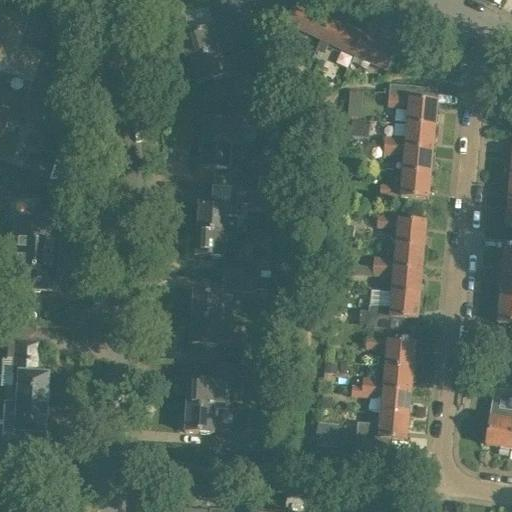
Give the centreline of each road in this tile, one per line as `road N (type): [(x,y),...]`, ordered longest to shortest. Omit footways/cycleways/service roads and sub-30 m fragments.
road 1 (residential): [(511,498),(468,492),(443,466),(481,21)]
road 2 (residential): [(107,511),(130,142),(89,0)]
